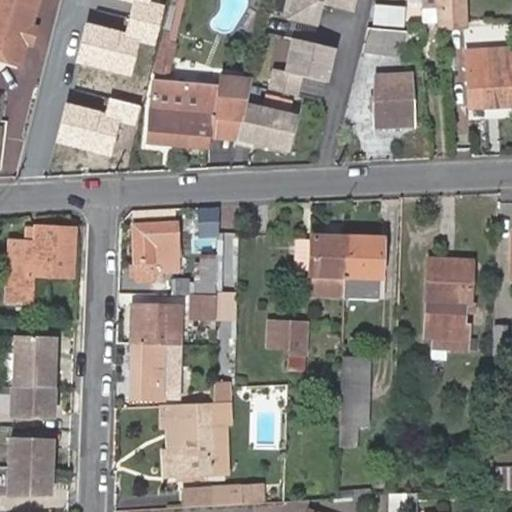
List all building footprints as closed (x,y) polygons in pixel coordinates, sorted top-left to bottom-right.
[(41,0),(0,0),(0,61),(25,67),(41,0)] [(148,0),(116,0),(131,3),(124,33),(84,24),(75,63),(130,76),(138,41),(152,45),(161,6),(148,3),(148,0)] [(168,0),(162,29),(174,31),(181,0),(168,0)] [(357,0),(290,0),(286,20),(320,28),(325,6),(355,13),(357,0)] [(439,7),(440,27),(464,26),(462,0),(420,0),(421,8),(439,7)] [(401,8),(377,3),(374,22),(398,25),(401,8)] [(366,25),(359,54),(387,58),(393,29),(366,25)] [(174,31),(162,29),(160,39),(172,42),(174,31)] [(404,30),(393,29),(387,58),(397,60),(404,30)] [(172,42),(160,39),(156,58),(158,59),(154,74),(164,77),(172,42)] [(338,49),(293,39),(286,71),(274,68),(269,89),(299,96),(304,77),(330,83),(338,49)] [(511,60),(511,50),(464,51),(468,108),(511,105),(511,60)] [(374,94),(374,112),(374,126),(398,125),(411,124),(409,93),(409,75),(374,77),(373,77),(374,94)] [(244,102),(249,79),(220,77),(219,87),(217,117),(240,119),(244,102)] [(207,146),(208,136),(212,86),(155,83),(149,143),(207,146)] [(215,137),(236,138),(240,119),(217,117),(219,87),(212,86),(208,136),(215,137)] [(104,115),(64,104),(52,141),(110,158),(118,123),(133,127),(139,105),(109,97),(104,115)] [(299,116),(244,102),(236,138),(292,153),(299,116)] [(175,223),(132,226),(135,280),(154,280),(154,277),(160,278),(160,271),(160,269),(153,269),(152,260),(177,258),(175,223)] [(32,244),(19,243),(8,242),(7,242),(4,302),(31,303),(32,277),(68,278),(71,231),(33,228),(32,243),(32,244)] [(19,243),(32,244),(32,243),(33,228),(21,228),(19,243)] [(217,230),(200,229),(199,255),(207,255),(213,255),(216,256),(217,230)] [(343,296),(344,274),(345,240),(345,237),(310,236),(310,240),(309,267),(308,295),(313,296),(343,296)] [(378,239),(345,237),(345,240),(344,274),(343,296),(377,297),(377,275),(378,239)] [(310,240),(295,240),(294,266),(309,267),(310,240)] [(193,295),(212,296),(213,255),(207,255),(207,262),(201,262),(200,282),(193,282),(193,295)] [(177,258),(152,260),(153,269),(160,269),(160,271),(178,270),(177,258)] [(425,260),(423,338),(430,338),(429,347),(463,349),(464,324),(459,324),(461,304),(467,304),(469,262),(425,260)] [(171,280),(171,295),(185,295),(185,279),(171,280)] [(215,321),(215,296),(212,296),(193,295),(191,295),(191,320),(215,321)] [(133,305),(131,345),(165,345),(179,345),(180,307),(165,307),(165,312),(152,312),(153,306),(133,305)] [(290,321),(269,320),(269,345),(288,346),(290,321)] [(305,322),(290,321),(289,352),(306,353),(305,322)] [(507,375),(509,326),(496,325),(493,375),(507,375)] [(57,340),(15,338),(10,416),(52,418),(57,340)] [(165,345),(131,345),(129,399),(164,399),(164,396),(164,387),(164,385),(165,345)] [(179,345),(165,345),(164,385),(178,385),(180,345),(179,345)] [(365,358),(341,356),(338,421),(363,422),(365,358)] [(228,382),(215,382),(214,403),(228,403),(228,382)] [(212,425),(212,403),(159,406),(160,428),(163,428),(179,427),(180,448),(162,449),(162,470),(170,470),(200,470),(204,470),(204,456),(206,456),(206,425),(212,425)] [(214,403),(212,403),(212,425),(222,424),(228,424),(228,404),(228,403),(214,403)] [(407,437),(408,415),(395,414),(395,436),(407,437)] [(222,424),(212,425),(210,471),(221,471),(222,424)] [(210,471),(212,425),(206,425),(206,456),(204,456),(204,470),(210,471)] [(179,427),(163,428),(162,449),(180,448),(179,427)] [(49,442),(9,440),(7,492),(47,493),(49,442)] [(485,473),(487,492),(498,491),(511,490),(511,480),(511,471),(485,473)] [(256,488),(234,489),(235,505),(257,504),(256,488)] [(234,489),(210,490),(209,507),(235,505),(234,489)] [(209,507),(210,490),(177,491),(177,508),(209,507)] [(511,490),(498,491),(499,511),(501,511),(511,511),(511,490)] [(402,497),(390,497),(390,511),(402,511),(402,497)]
